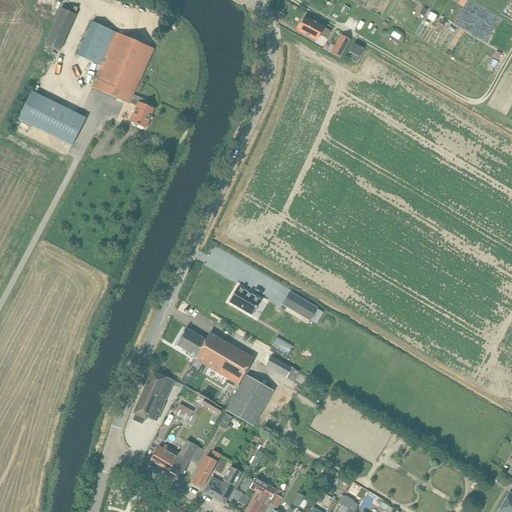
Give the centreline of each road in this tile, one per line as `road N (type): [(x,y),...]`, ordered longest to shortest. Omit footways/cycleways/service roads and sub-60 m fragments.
road 1 (tertiary): [(182,271),(265,95),(272,46),(259,0)]
road 2 (unclassified): [(110,446),(182,271)]
road 3 (residential): [(221,511),(110,446)]
